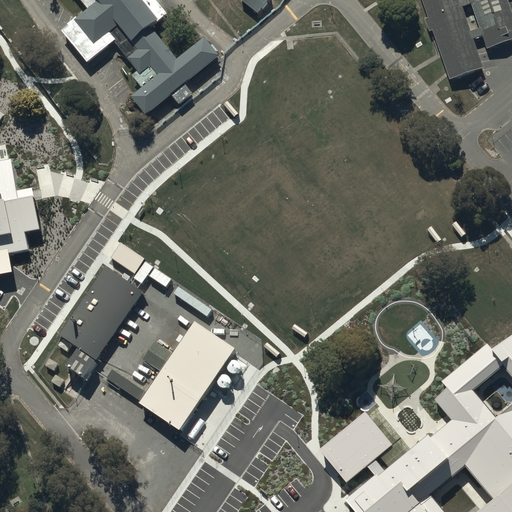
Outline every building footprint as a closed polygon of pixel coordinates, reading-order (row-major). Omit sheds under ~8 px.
[(81,0),(90,10),(63,31),(88,62),(115,41),(140,72),(134,77),(144,89),(133,98),(147,114),(172,94),(180,104),(193,94),(185,84),(219,56),(205,39),(178,60),(151,27),(167,14),(155,0),(81,0)] [(242,0),(258,13),(269,0),(242,0)] [(473,39),(484,36),(488,49),(511,40),(511,13),(507,0),(423,0),(451,80),(483,68),(473,39)] [(0,255),(29,250),(26,233),(41,231),(35,198),(20,201),(13,161),(0,163),(0,255)] [(122,245),(113,258),(136,274),(145,260),(122,245)] [(144,293),(107,268),(61,337),(98,361),(144,293)] [(197,325),(142,405),(182,432),(237,352),(197,325)] [(511,511),(511,339),(494,354),(488,347),(443,383),(450,391),(438,401),(454,421),(388,476),(376,461),(393,447),(367,416),(323,453),(349,484),(369,468),(381,482),(351,507),(355,511),(511,511)] [(156,343),(144,360),(161,371),(172,353),(156,343)] [(80,352),(69,368),(86,380),(97,364),(80,352)] [(114,371),(108,379),(140,401),(146,393),(114,371)] [(211,511),(234,491),(206,460),(172,491),(190,511),(211,511)]
